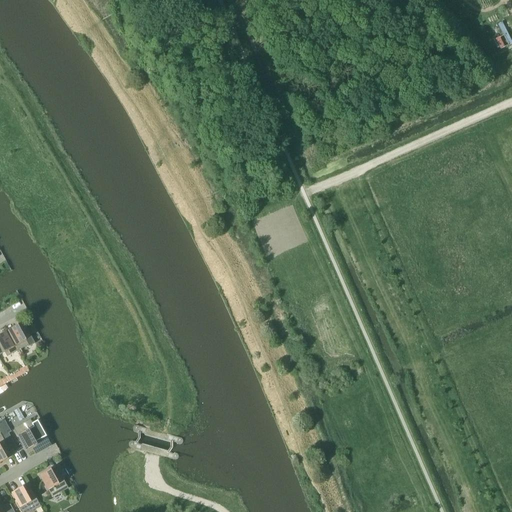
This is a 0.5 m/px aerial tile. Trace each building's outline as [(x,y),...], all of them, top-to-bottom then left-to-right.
[(16,326),(7,331),(18,350),(29,344),(30,346),(35,343),(25,325),(24,325),(17,329),(16,327),(16,326)] [(7,357),(18,350),(7,331),(0,334),(0,338),(0,354),(5,352),(7,357)] [(4,419),(0,421),(0,432),(10,451),(17,447),(9,433),(11,432),(4,419)] [(34,443),(41,439),(47,435),(40,422),(33,425),(30,419),(14,429),(26,451),(35,446),(34,443)] [(4,457),(11,453),(1,434),(0,433),(0,462),(5,460),(4,457)] [(58,469),(64,480),(68,477),(62,466),(58,469)] [(52,497),(68,488),(58,469),(50,473),(49,470),(40,475),(52,497)] [(22,511),(29,511),(40,506),(30,486),(22,490),(21,488),(12,493),(22,511)] [(8,511),(17,511),(13,503),(6,506),(8,511)]
